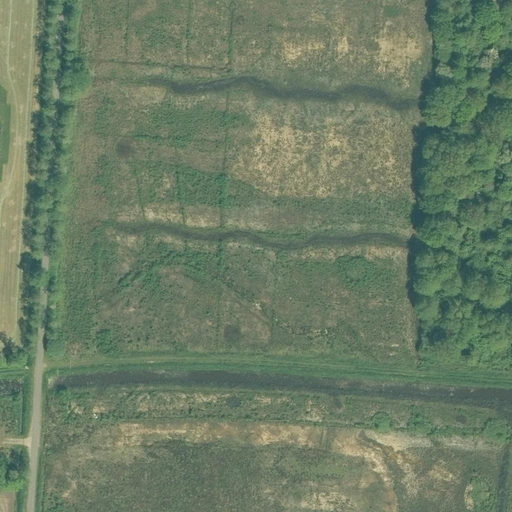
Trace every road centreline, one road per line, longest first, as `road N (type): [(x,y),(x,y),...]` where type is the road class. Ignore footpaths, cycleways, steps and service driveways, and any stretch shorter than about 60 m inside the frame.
road 1 (unclassified): [(29,511),(60,0)]
road 2 (track): [(38,371),(204,364),(511,380)]
